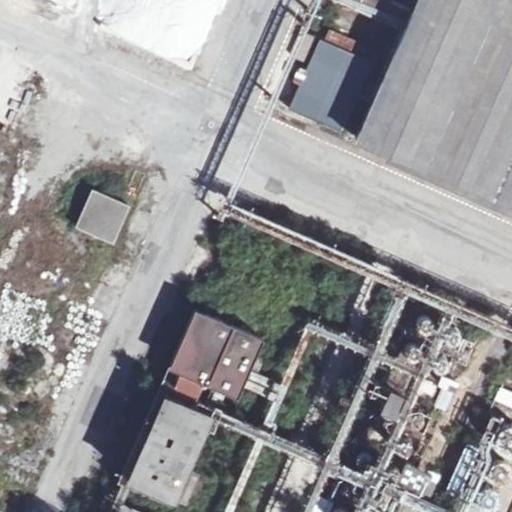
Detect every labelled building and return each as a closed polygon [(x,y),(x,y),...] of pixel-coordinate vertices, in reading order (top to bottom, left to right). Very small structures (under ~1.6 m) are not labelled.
[(325,0),(397,33),(350,141),(511,211),(511,0),(411,0),(407,9),(388,0),(325,0)] [(362,69),(310,46),(281,114),(333,137),(362,69)] [(88,192),(73,227),(107,242),(122,208),(88,192)] [(200,315),(176,371),(230,396),(254,340),(200,315)] [(511,389),(501,385),(495,399),(511,406),(511,389)] [(207,415),(158,393),(119,479),(168,501),(207,415)] [(370,418),(365,437),(384,442),(388,422),(370,418)] [(283,444),(329,445),(329,424),(283,423),(283,444)] [(388,511),(397,485),(423,493),(431,471),(402,461),(391,496),(345,481),(340,499),(321,493),(315,511),(388,511)]
